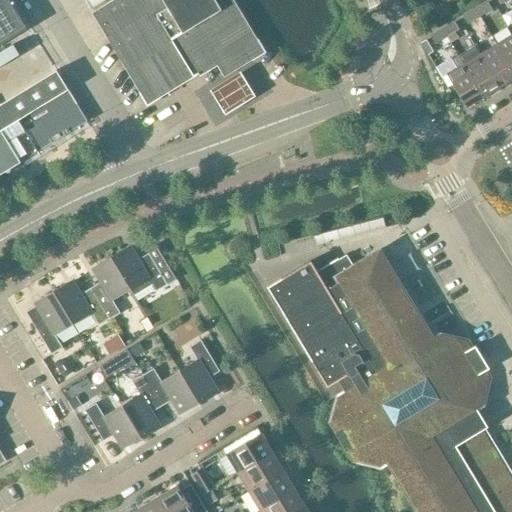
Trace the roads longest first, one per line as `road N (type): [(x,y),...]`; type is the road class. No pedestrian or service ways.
road 1 (tertiary): [(142,172),(351,96),(385,68)]
road 2 (residential): [(25,511),(70,490),(109,489),(249,405)]
road 3 (unclassified): [(142,172),(41,0)]
road 4 (tertiary): [(0,241),(142,172)]
road 5 (unclassified): [(433,156),(511,287)]
